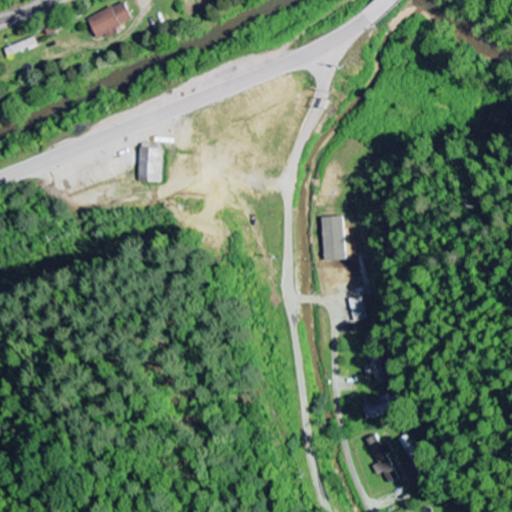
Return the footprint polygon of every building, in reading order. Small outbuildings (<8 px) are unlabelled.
[(121,35),(118,29),(135,21),(126,2),(91,20),(101,40),(109,36),(111,40),(121,35)] [(141,183),(164,184),(165,150),(142,149),(141,183)] [(329,285),(360,279),(361,287),(349,290),(355,323),(368,320),(364,299),(372,297),(364,256),(347,259),(348,262),(326,266),(329,285)] [(366,340),(373,366),(366,367),(370,378),(376,376),(379,385),(388,383),(375,338),(366,340)] [(365,403),(369,420),(396,414),(392,397),(365,403)] [(390,455),(394,453),(390,445),(384,447),(379,436),(370,440),(381,464),(376,467),(380,477),(386,474),(391,485),(401,480),(390,455)]
